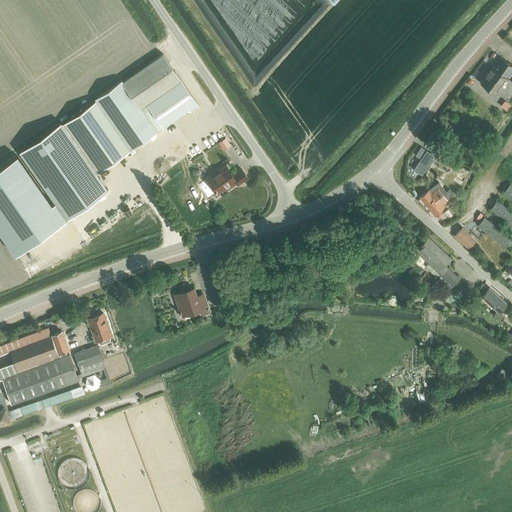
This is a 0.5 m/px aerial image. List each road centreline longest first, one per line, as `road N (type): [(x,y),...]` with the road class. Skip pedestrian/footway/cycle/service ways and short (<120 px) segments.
road 1 (unclassified): [(0,317),(138,260),(299,215)]
road 2 (unclassified): [(299,215),(152,0)]
road 3 (unclassified): [(373,172),(511,4)]
road 4 (unclassified): [(511,298),(373,172)]
